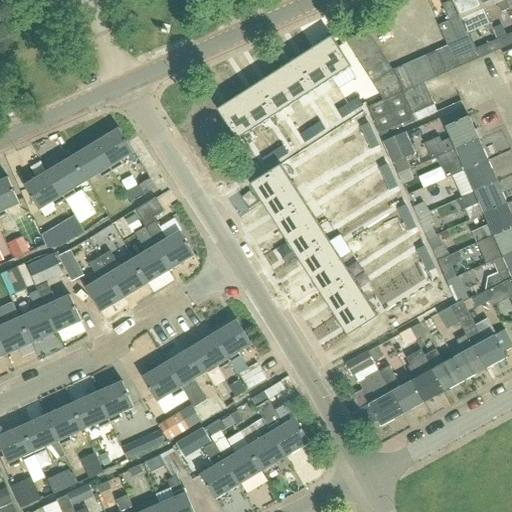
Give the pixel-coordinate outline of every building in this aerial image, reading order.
[(438,26),(447,46),(458,42),(470,36),(469,33),(490,24),(483,9),(479,0),(452,0),(453,0),(442,5),(449,21),(438,26)] [(479,0),(483,9),(496,3),(501,13),(509,9),(504,0),(479,0)] [(353,53),(373,40),(366,30),(346,43),(353,53)] [(500,49),(511,43),(511,33),(496,40),(500,49)] [(458,42),(468,63),(495,51),(491,43),(476,50),(470,36),(458,42)] [(332,37),(313,50),(332,80),(351,68),(332,37)] [(359,63),(379,50),(373,40),(353,53),(359,63)] [(457,68),(468,63),(458,42),(447,46),(457,68)] [(446,73),(457,68),(447,46),(436,51),(446,73)] [(313,50),(294,62),(313,92),(332,80),(313,50)] [(366,73),(386,60),(379,50),(359,63),(366,73)] [(435,78),(446,73),(436,51),(425,56),(435,78)] [(424,83),(435,78),(425,56),(415,61),(424,83)] [(402,93),(393,71),(386,60),(366,73),(383,101),(384,101),(402,93)] [(424,83),(415,61),(404,66),(413,88),(424,83)] [(294,62),(275,74),(294,104),(313,92),(294,62)] [(402,93),(413,88),(404,66),(393,71),(402,93)] [(275,74),(256,86),(275,116),(294,104),(275,74)] [(384,101),(383,101),(368,108),(381,137),(415,122),(437,112),(424,83),(413,88),(402,93),(384,101)] [(256,86),(237,98),(254,125),(256,128),(275,116),(256,86)] [(237,98),(218,110),(234,138),(235,137),(237,140),(256,128),(254,125),(237,98)] [(349,105),(353,112),(363,106),(359,99),(349,105)] [(353,112),(349,105),(338,112),(343,119),(353,112)] [(432,160),(479,139),(469,117),(446,127),(451,139),(441,143),(439,138),(425,144),(432,160)] [(311,130),(315,136),(326,130),(321,123),(311,130)] [(362,128),(367,139),(374,135),(369,124),(362,128)] [(95,144),(113,173),(123,166),(121,162),(134,154),(128,143),(126,140),(119,129),(95,144)] [(301,136),(305,143),(315,136),(311,130),(301,136)] [(415,154),(405,133),(384,143),(393,164),(415,154)] [(379,146),(374,135),(367,139),(372,150),(379,146)] [(465,171),(488,161),(479,139),(432,160),(437,158),(442,168),(460,160),(465,171)] [(102,179),(113,173),(95,144),(72,158),(87,182),(100,174),(102,179)] [(274,154),(278,161),(288,154),(284,147),(274,154)] [(369,175),(383,165),(372,151),(358,162),(369,175)] [(263,160),(268,167),(278,161),(274,154),(263,160)] [(74,190),(87,182),(72,158),(49,172),(66,201),(77,194),(74,190)] [(475,193),(498,182),(488,161),(465,171),(475,193)] [(281,165),(251,184),(263,204),(294,184),(281,165)] [(385,180),(393,177),(388,165),(380,169),(385,180)] [(410,169),(398,175),(403,186),(414,181),(411,170),(410,169)] [(56,207),(66,201),(49,172),(25,187),(32,198),(31,198),(33,200),(40,211),(53,203),(56,207)] [(393,177),(385,180),(390,191),(398,188),(393,177)] [(0,182),(0,218),(8,216),(6,211),(20,205),(15,193),(14,190),(8,179),(0,182)] [(150,180),(140,186),(145,195),(156,189),(150,180)] [(369,205),(385,193),(375,181),(359,193),(369,205)] [(484,214),(507,204),(498,182),(475,193),(458,200),(463,211),(479,203),(484,214)] [(294,184),(263,204),(275,223),(306,203),(294,184)] [(77,194),(66,201),(81,224),(98,214),(83,190),(77,194)] [(346,222),(351,231),(375,216),(376,217),(399,203),(393,193),(346,222)] [(146,228),(171,271),(195,256),(189,245),(187,243),(180,232),(167,240),(154,218),(164,212),(156,198),(135,211),(146,228)] [(306,203),(275,223),(287,241),(318,222),(306,203)] [(417,218),(430,212),(424,203),(413,208),(417,218)] [(511,214),(507,204),(484,214),(489,225),(472,233),(477,244),(494,237),(494,236),(511,227),(511,214)] [(399,210),(404,221),(411,217),(406,206),(399,210)] [(427,239),(438,234),(433,223),(430,212),(417,218),(427,239)] [(126,221),(133,232),(142,226),(136,216),(126,221)] [(416,228),(411,217),(404,221),(409,232),(416,228)] [(318,222),(287,241),(299,260),(330,241),(318,222)] [(5,227),(9,245),(20,243),(16,224),(5,227)] [(59,226),(42,236),(47,247),(61,247),(69,242),(59,226)] [(503,258),(511,253),(511,227),(494,236),(494,237),(477,244),(486,265),(503,258)] [(148,285),(171,271),(146,228),(135,234),(146,253),(133,260),(148,285)] [(437,261),(450,255),(444,247),(438,234),(427,239),(433,252),(437,261)] [(330,241),(299,260),(311,279),(342,260),(330,241)] [(418,251),(423,262),(430,258),(425,247),(418,251)] [(148,285),(133,260),(120,268),(110,252),(100,258),(125,299),(148,285)] [(511,279),(511,253),(503,258),(508,268),(485,278),(489,289),(504,283),(511,279)] [(27,266),(37,287),(63,275),(53,254),(27,266)] [(450,255),(437,261),(442,271),(453,266),(450,255)] [(101,313),(125,299),(100,258),(89,264),(99,281),(86,289),(93,300),(92,300),(94,302),(101,313)] [(435,270),(430,258),(423,262),(428,273),(435,270)] [(342,260),(311,279),(323,298),(354,279),(342,260)] [(18,268),(1,276),(8,290),(25,282),(18,268)] [(402,311),(441,297),(434,278),(395,293),(402,311)] [(354,279),(323,298),(335,317),(366,297),(354,279)] [(43,303),(57,334),(82,322),(77,311),(78,311),(76,308),(71,296),(57,303),(48,282),(36,288),(43,303)] [(491,302),(487,293),(474,300),(478,309),(491,302)] [(366,297),(335,317),(348,336),(378,317),(366,297)] [(467,336),(485,369),(506,358),(503,352),(511,347),(511,343),(505,330),(484,342),(462,301),(451,307),(460,323),(459,323),(466,336),(467,336)] [(32,345),(57,334),(43,303),(32,308),(34,313),(20,319),(32,345)] [(447,330),(459,323),(460,323),(451,307),(441,312),(438,314),(447,330)] [(32,345),(20,319),(7,325),(0,310),(0,339),(7,356),(32,345)] [(214,336),(231,364),(242,358),(239,353),(252,345),(246,334),(245,332),(244,332),(237,321),(214,336)] [(409,329),(415,340),(424,335),(420,324),(409,329)] [(403,345),(415,340),(409,329),(399,335),(403,345)] [(221,370),(231,364),(214,336),(190,350),(205,374),(218,366),(221,370)] [(464,381),(485,369),(467,336),(466,336),(457,341),(463,353),(452,359),(464,381)] [(368,352),(375,364),(375,363),(384,357),(378,347),(368,352)] [(464,381),(452,359),(443,364),(436,349),(424,356),(431,370),(432,370),(444,392),(464,381)] [(205,374),(190,350),(167,364),(185,392),(195,408),(207,401),(195,380),(205,374)] [(431,370),(424,356),(421,351),(407,358),(417,378),(411,381),(423,403),(444,392),(432,370),(431,370)] [(352,377),(375,364),(368,352),(345,364),(352,377)] [(250,389),(268,379),(259,363),(241,373),(250,389)] [(174,399),(185,392),(167,364),(144,379),(150,389),(150,390),(151,392),(152,392),(158,403),(172,395),(174,399)] [(423,403),(411,381),(400,387),(389,366),(379,372),(402,415),(423,403)] [(381,426),(402,415),(379,372),(365,379),(376,400),(358,410),(367,427),(378,421),(381,426)] [(66,398),(87,388),(80,373),(59,383),(66,398)] [(97,394),(111,424),(122,419),(120,414),(134,408),(129,396),(130,396),(128,394),(123,382),(97,394)] [(100,429),(111,424),(97,394),(72,405),(84,431),(98,424),(100,429)] [(269,429),(286,457),(310,443),(304,432),(303,429),(302,430),(296,419),(282,427),(280,423),(282,422),(269,401),(257,408),(269,429)] [(70,437),(84,431),(72,405),(48,416),(61,446),(72,441),(70,437)] [(191,429),(182,414),(162,426),(171,441),(191,429)] [(50,451),(61,446),(48,416),(23,427),(34,453),(48,447),(50,451)] [(20,459),(34,453),(23,427),(0,437),(0,444),(11,469),(22,464),(20,459)] [(263,471),(286,457),(269,429),(259,435),(261,439),(249,447),(263,471)] [(204,430),(191,437),(200,451),(204,449),(213,443),(204,430)] [(167,442),(162,431),(143,440),(149,451),(167,442)] [(209,489),(216,500),(240,485),(223,456),(221,457),(217,449),(218,449),(214,442),(213,443),(204,449),(212,462),(212,463),(214,467),(201,475),(208,486),(207,486),(209,489)] [(240,485),(263,471),(249,447),(235,455),(233,450),(223,456),(240,485)] [(177,475),(177,476),(185,471),(173,450),(159,457),(161,461),(162,460),(173,478),(177,475)] [(98,459),(83,465),(90,480),(105,473),(98,459)] [(73,471),(63,475),(69,489),(79,485),(73,471)] [(161,504),(164,511),(194,511),(185,488),(184,489),(177,476),(177,475),(173,478),(167,481),(171,489),(157,495),(161,504)] [(22,509),(42,501),(32,479),(12,488),(22,509)] [(14,503),(8,490),(0,493),(0,508),(0,509),(14,503)] [(57,500),(61,511),(75,511),(68,495),(57,500)] [(134,511),(134,510),(128,496),(117,501),(121,511),(134,511)]
